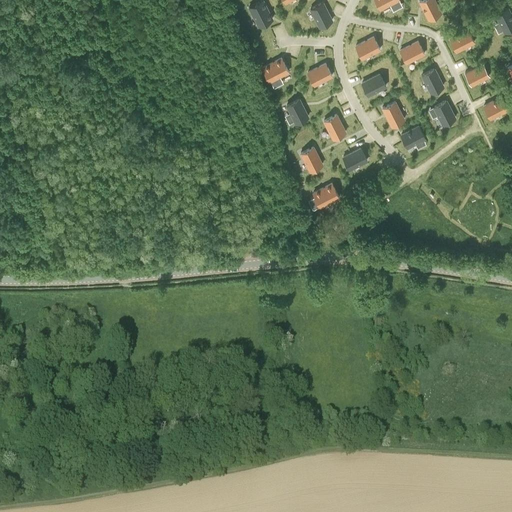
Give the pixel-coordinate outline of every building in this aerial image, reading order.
[(273,19),(263,0),(261,0),(249,7),(258,26),(273,19)] [(375,0),(380,9),(397,0),(375,0)] [(420,0),(419,1),(428,18),(441,12),(434,0),(420,0)] [(323,2),(310,8),(319,26),(332,20),(323,2)] [(511,16),(508,8),(495,14),(504,32),(511,27),(511,16)] [(450,38),(456,51),(474,41),(468,29),(450,38)] [(362,58),(380,49),(373,36),(355,45),(362,58)] [(400,50),(406,63),(424,53),(418,40),(400,50)] [(281,57),(262,67),(269,81),(289,71),(281,57)] [(307,72),(314,85),(332,75),(325,62),(307,72)] [(489,75),(483,63),(465,72),(471,85),(489,75)] [(434,68),(422,74),(431,92),(443,86),(434,68)] [(380,73),(362,82),(368,95),(386,85),(380,73)] [(490,118),(508,109),(501,96),(483,105),(490,118)] [(296,123),(308,116),(299,98),(286,105),(296,123)] [(395,100),(382,107),(391,125),(404,119),(395,100)] [(433,106),(443,124),(455,117),(446,100),(433,106)] [(323,120),(333,138),(346,132),(336,113),(323,120)] [(401,134),(407,147),(425,137),(419,125),(401,134)] [(323,164),(313,146),(300,152),(309,171),(323,164)] [(367,160),(361,147),(343,156),(349,169),(367,160)] [(320,206),(339,197),(332,182),(313,192),(320,206)]
